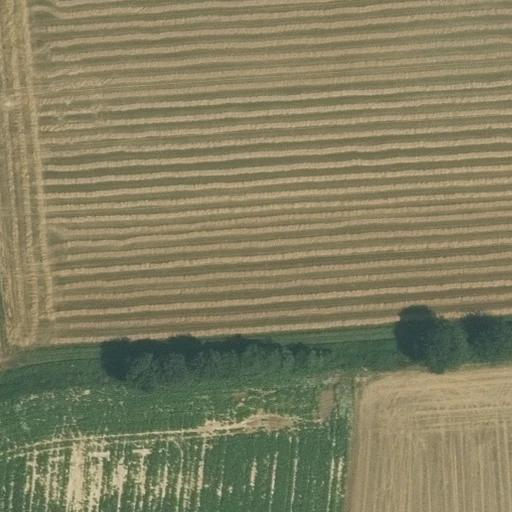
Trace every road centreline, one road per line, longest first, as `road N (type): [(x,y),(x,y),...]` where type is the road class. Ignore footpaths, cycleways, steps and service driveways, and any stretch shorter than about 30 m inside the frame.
road 1 (track): [(0,414),(76,394),(511,367)]
road 2 (track): [(0,385),(54,370),(511,339)]
road 3 (track): [(18,378),(0,250)]
